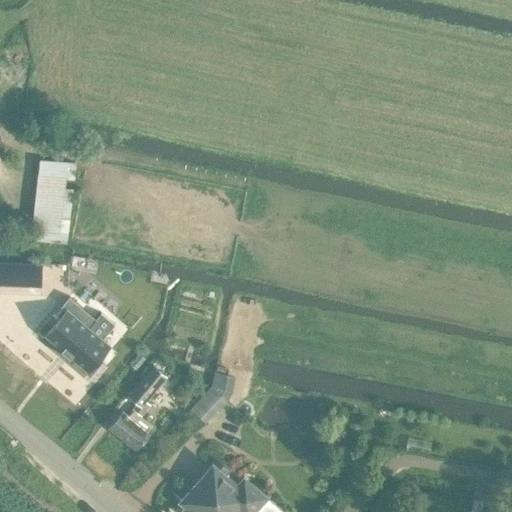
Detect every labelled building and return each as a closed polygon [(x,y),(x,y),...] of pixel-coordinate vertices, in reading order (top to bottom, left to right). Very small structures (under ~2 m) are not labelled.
[(66,243),(76,162),(40,158),(30,239),(66,243)] [(0,259),(0,284),(38,285),(39,261),(0,259)] [(64,308),(44,332),(86,367),(106,343),(99,337),(112,320),(98,309),(93,315),(66,293),(58,303),(64,308)] [(131,408),(133,409),(128,415),(122,410),(108,427),(135,449),(149,433),(148,432),(153,425),(141,416),(151,404),(146,400),(167,375),(155,364),(128,395),(136,402),(131,408)] [(210,385),(189,408),(200,417),(221,394),(224,387),(226,378),(213,375),(211,384),(210,385)] [(183,494),(176,501),(189,511),(239,511),(240,511),(253,511),(269,493),(244,471),(237,479),(212,459),(183,494)]
